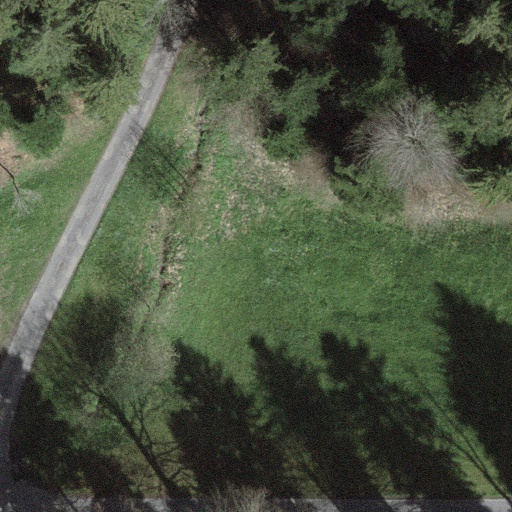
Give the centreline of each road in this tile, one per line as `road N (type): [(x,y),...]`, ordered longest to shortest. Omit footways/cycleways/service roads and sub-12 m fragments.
road 1 (unclassified): [(0,408),(152,90),(184,0)]
road 2 (unclassified): [(204,511),(511,506)]
